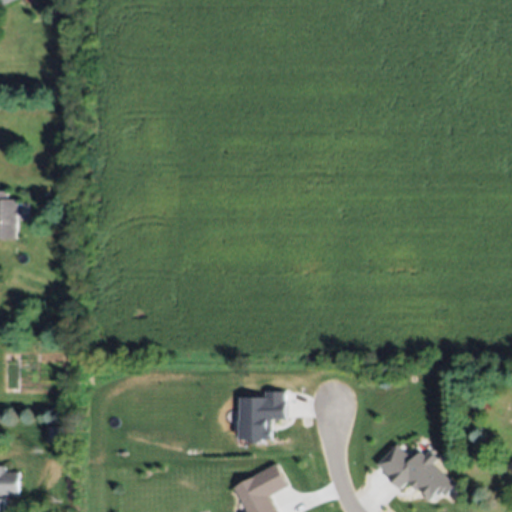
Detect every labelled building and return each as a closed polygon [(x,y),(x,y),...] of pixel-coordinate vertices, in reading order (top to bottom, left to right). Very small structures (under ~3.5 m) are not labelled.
[(14,197),(14,238),(0,238),(0,191),(5,191),(5,197),(14,197)] [(241,398),(241,441),(274,441),(274,420),(287,420),(287,392),(267,392),(267,398),(241,398)] [(62,427),(62,441),(49,442),(48,427),(62,427)] [(0,511),(0,461),(4,461),(5,470),(21,469),(23,494),(9,495),(10,511),(0,511)] [(277,511),(271,496),(290,487),(280,465),(235,486),(247,511),(277,511)] [(449,492),(403,494),(402,468),(448,466),(449,492)]
